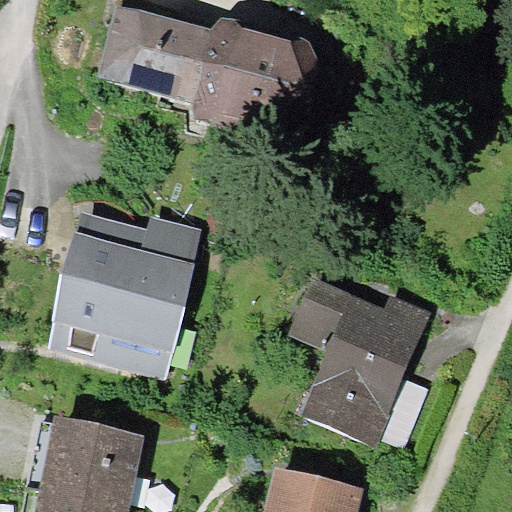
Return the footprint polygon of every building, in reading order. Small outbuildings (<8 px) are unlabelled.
[(300,55),(256,43),(215,32),(206,46),(138,29),(142,17),(116,10),(96,85),(189,109),(191,126),(276,150),(290,139),(300,142),(320,123),(327,98),(320,70),(311,68),(300,55)] [(145,251),(82,236),(54,349),(156,374),(187,248),(148,238),(145,251)] [(399,452),(421,398),(395,387),(422,322),(387,307),(380,324),(308,294),(289,340),(328,357),(300,424),(368,452),(372,441),(399,452)] [(35,429),(21,497),(96,511),(118,511),(131,448),(35,429)] [(267,511),(347,511),(350,504),(274,486),(267,511)] [(96,511),(21,497),(18,511),(96,511)]
